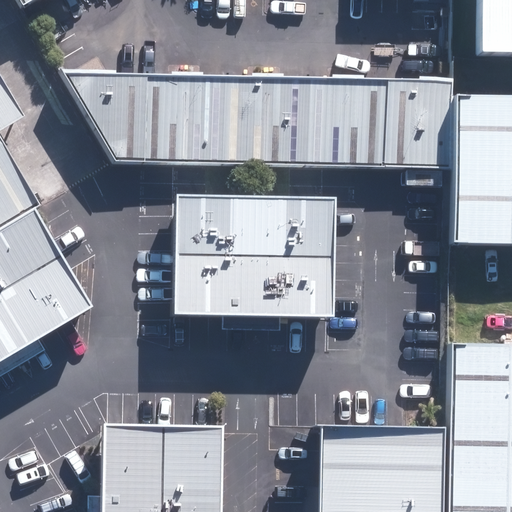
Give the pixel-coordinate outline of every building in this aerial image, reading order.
[(16,0),(28,19),(61,0),(16,0)] [(511,0),(477,0),(477,72),(511,72),(511,0)] [(0,245),(34,226),(74,207),(0,80),(0,245)] [(448,87),(64,80),(113,165),(447,171),(448,87)] [(511,113),(460,113),(458,258),(511,258),(511,113)] [(326,204),(172,201),(169,327),(324,329),(326,204)] [(0,380),(93,327),(34,226),(0,245),(0,380)] [(511,511),(511,349),(441,349),(438,511),(511,511)] [(429,511),(431,429),(315,427),(313,511),(429,511)] [(231,511),(232,437),(106,435),(104,511),(231,511)]
